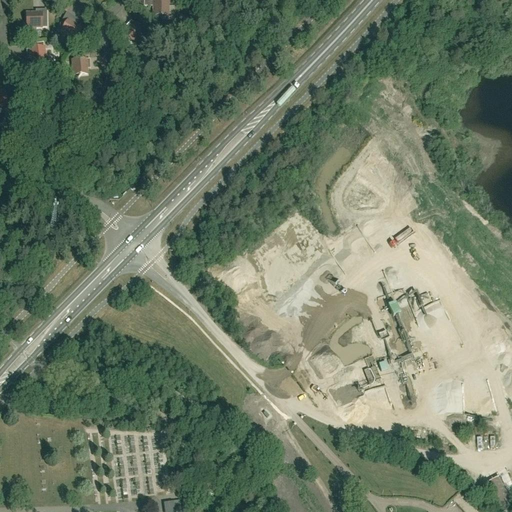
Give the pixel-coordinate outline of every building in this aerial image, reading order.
[(168,16),(168,1),(144,1),(144,7),(152,7),(153,9),(153,16),(161,16),(164,19),(167,16),(168,16)] [(35,13),(34,14),(26,14),(26,22),(23,25),(26,28),(26,29),(41,29),(41,11),(35,11),(35,13)] [(75,21),(70,18),(61,33),(74,41),(74,40),(78,39),(77,35),(81,28),(74,25),(74,23),(75,21)] [(134,45),(144,34),(131,22),(127,26),(128,27),(128,29),(123,35),(125,40),(128,44),(129,44),(133,44),(134,45)] [(45,63),(46,63),(44,48),(26,51),(27,57),(29,57),(30,58),(31,65),(39,64),(42,67),(45,63)] [(80,76),(87,75),(87,68),(88,66),(90,66),(90,60),(71,62),(73,77),(74,76),(77,79),(80,76)] [(32,133),(47,135),(47,134),(50,131),(48,128),(49,121),(41,120),(40,118),(40,116),(34,115),(32,133)] [(423,308),(426,315),(431,313),(432,317),(446,312),(442,301),(423,308)] [(480,434),(480,446),(490,446),(489,434),(480,434)] [(511,501),(499,479),(488,485),(499,507),(511,501)]
